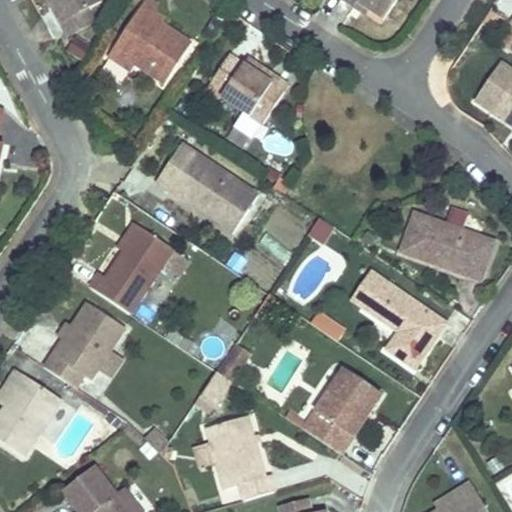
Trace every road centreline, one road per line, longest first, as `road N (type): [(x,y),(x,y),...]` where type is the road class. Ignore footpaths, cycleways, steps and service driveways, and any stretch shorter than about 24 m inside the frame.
road 1 (residential): [(0,287),(64,201),(73,162),(0,20)]
road 2 (residential): [(378,511),(381,495),(511,310)]
road 3 (residential): [(398,94),(250,0)]
road 4 (residential): [(511,179),(398,94)]
